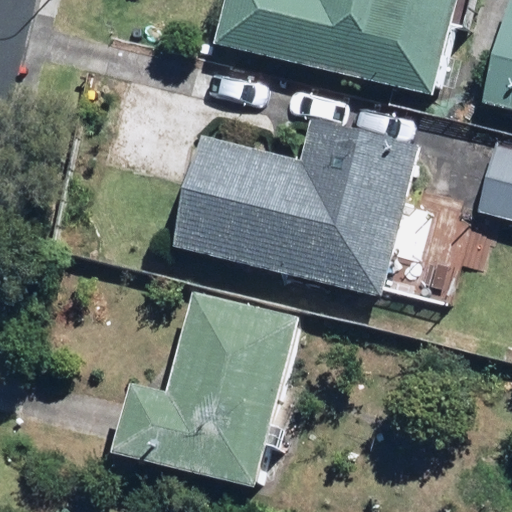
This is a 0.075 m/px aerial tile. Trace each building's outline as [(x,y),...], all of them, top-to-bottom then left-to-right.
[(475,0),(227,0),(214,57),(433,111),(451,36),(465,40),(475,0)] [(511,5),(485,115),(511,122),(511,5)] [(206,145),(179,254),(387,307),(397,267),(420,273),(434,215),(414,210),(426,162),(311,133),(301,169),(206,145)] [(511,155),(492,150),(474,221),(511,230),(511,155)] [(261,507),(305,330),(195,303),(170,401),(138,393),(119,472),(261,507)]
